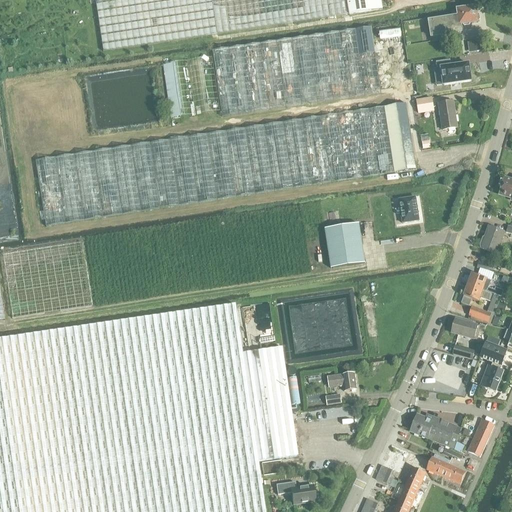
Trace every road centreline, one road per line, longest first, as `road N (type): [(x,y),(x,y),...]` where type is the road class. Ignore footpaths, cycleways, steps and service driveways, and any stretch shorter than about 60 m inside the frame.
road 1 (residential): [(397,402),(446,289),(511,92)]
road 2 (residential): [(346,511),(397,402)]
